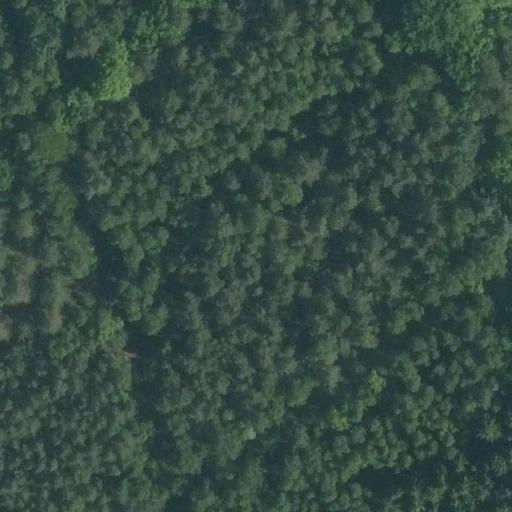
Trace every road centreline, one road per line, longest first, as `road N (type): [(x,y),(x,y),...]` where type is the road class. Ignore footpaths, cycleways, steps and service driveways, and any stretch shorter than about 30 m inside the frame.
road 1 (track): [(40,86),(186,511)]
road 2 (track): [(423,0),(511,219)]
